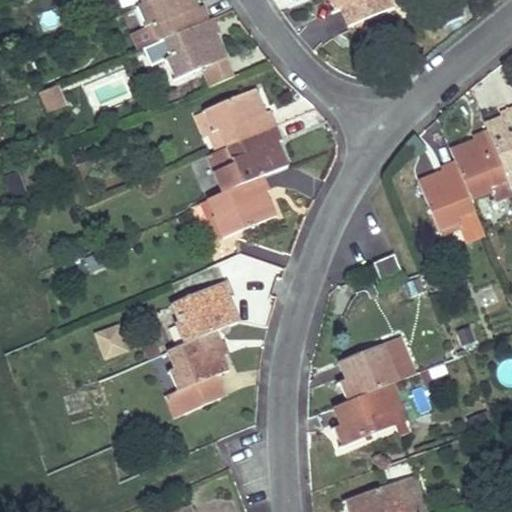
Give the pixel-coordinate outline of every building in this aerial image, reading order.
[(193,0),(154,0),(142,5),(151,25),(159,43),(164,41),(208,22),(202,8),(197,10),(189,14),(187,8),(195,4),(193,0)] [(340,11),(335,0),(327,0),(333,14),(340,11)] [(393,9),(388,0),(335,0),(340,11),(347,28),(393,9)] [(197,10),(195,4),(187,8),(189,14),(197,10)] [(151,25),(142,5),(138,8),(146,27),(151,25)] [(208,22),(164,41),(165,43),(172,58),(181,78),(201,69),(225,59),(224,58),(216,41),(208,45),(206,39),(214,36),(219,34),(213,20),(208,22)] [(216,41),(214,36),(206,39),(208,45),(216,41)] [(201,69),(219,72),(228,57),(224,58),(225,59),(201,69)] [(181,78),(172,58),(166,61),(176,81),(181,78)] [(57,87),(38,95),(46,113),(64,105),(57,87)] [(226,148),(275,127),(269,113),(265,114),(256,118),(254,113),(262,109),(254,91),(209,111),(218,131),(226,148)] [(511,108),(506,111),(508,115),(511,123),(506,125),(503,117),(484,125),(487,131),(503,171),(511,167),(511,108)] [(265,114),(262,109),(254,113),(256,118),(265,114)] [(209,111),(194,117),(203,138),(209,135),(217,152),(226,148),(218,131),(209,111)] [(508,115),(503,117),(506,125),(511,123),(508,115)] [(282,141),(275,127),(226,148),(233,166),(242,186),(262,177),(287,166),(279,148),(271,152),(268,146),(277,142),(282,141)] [(503,171),(487,131),(472,137),(474,141),(477,149),(471,151),(468,143),(450,150),(454,162),(468,197),(488,189),(507,181),(505,176),(503,171)] [(477,149),(474,141),(468,143),(471,151),(477,149)] [(279,148),(277,142),(268,146),(271,152),(279,148)] [(217,172),(229,168),(233,166),(226,148),(217,152),(209,156),(217,172)] [(436,228),(474,212),(470,202),(468,197),(454,162),(439,168),(441,172),(445,180),(439,182),(435,174),(417,181),(436,228)] [(242,186),(233,166),(229,168),(237,188),(242,186)] [(511,167),(503,171),(505,176),(511,173),(511,167)] [(445,180),(441,172),(435,174),(439,182),(445,180)] [(237,188),(212,199),(229,237),(274,216),(266,199),(258,203),(256,197),(264,193),(268,192),(262,177),(242,186),(237,188)] [(511,196),(511,193),(507,181),(488,189),(490,194),(495,203),(511,196)] [(488,189),(468,197),(470,202),(490,194),(488,189)] [(266,199),(264,193),(256,197),(258,203),(266,199)] [(229,237),(212,199),(200,204),(216,242),(229,237)] [(477,219),(474,212),(436,228),(438,234),(477,219)] [(375,265),(383,284),(402,276),(394,257),(375,265)] [(183,321),(192,342),(216,331),(237,322),(228,304),(220,308),(218,303),(226,299),(231,297),(224,283),(176,305),(183,321)] [(228,304),(226,299),(218,303),(220,308),(228,304)] [(183,321),(178,323),(187,344),(192,342),(183,321)] [(118,326),(93,335),(103,362),(128,353),(118,326)] [(222,345),(216,331),(192,342),(187,344),(166,353),(174,370),(182,390),(177,392),(175,393),(184,415),(225,397),(216,376),(228,372),(220,353),(212,357),(209,351),(218,348),(222,345)] [(383,345),(398,382),(412,376),(396,339),(383,345)] [(398,382),(383,345),(337,364),(344,382),(352,401),(378,391),(398,382)] [(220,353),(218,348),(209,351),(212,357),(220,353)] [(182,390),(174,370),(169,372),(177,392),(182,390)] [(337,385),(346,404),(352,401),(344,382),(337,385)] [(393,428),(378,391),(352,401),(346,404),(332,410),(339,428),(348,447),(393,428)] [(184,415),(175,393),(165,398),(173,420),(184,415)] [(339,428),(332,431),(341,450),(348,447),(339,428)] [(426,511),(414,477),(398,483),(408,511),(426,511)] [(355,511),(408,511),(398,483),(351,500),(355,511)] [(355,511),(351,500),(344,502),(347,511),(355,511)] [(498,511),(500,509),(488,501),(481,511),(498,511)]
